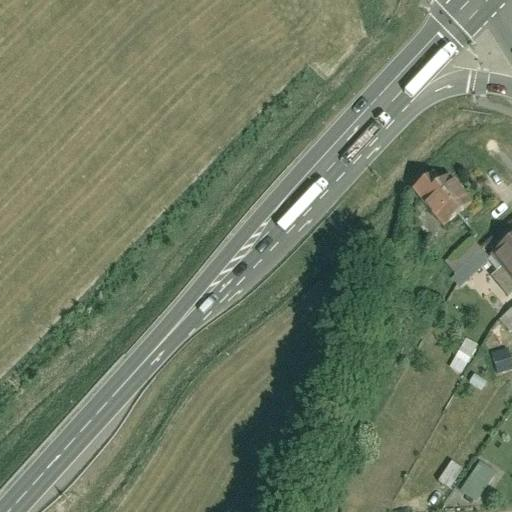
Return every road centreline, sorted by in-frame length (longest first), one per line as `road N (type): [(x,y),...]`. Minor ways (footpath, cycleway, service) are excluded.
road 1 (primary): [(13,511),(335,158)]
road 2 (primary): [(335,158),(480,0)]
road 3 (primary): [(335,158),(434,91),(480,80),(511,88)]
